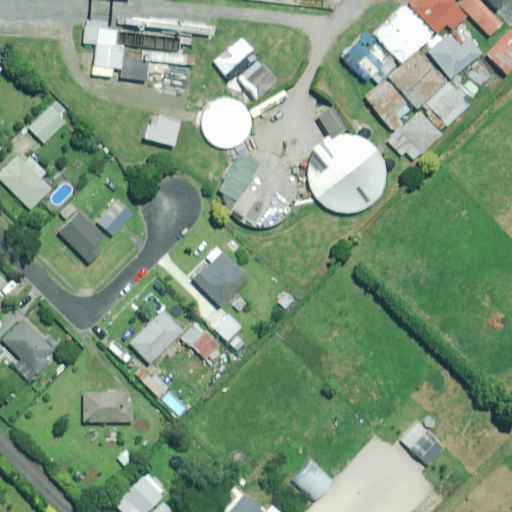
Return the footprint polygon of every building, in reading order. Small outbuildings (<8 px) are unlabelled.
[(123,46),(124,33),(109,32),(109,23),(88,21),(88,26),(84,26),(83,44),(95,45),(94,67),(121,69),(123,46)] [(179,48),(175,48),(172,48),(168,49),(165,50),(162,52),(159,54),(156,57),(154,59),(152,62),(151,66),(150,69),(149,72),(149,76),(150,80),(151,83),(152,86),(154,89),(156,92),(158,95),(161,97),(164,99),(167,100),(171,101),(174,102),(178,102),(181,101),(185,100),(188,99),(191,98),(194,95),(196,93),(198,90),(200,87),(202,84),(203,81),(203,77),(203,73),(203,70),(202,67),(201,63),(199,60),(197,58),(194,55),(192,53),(189,51),(185,50),(182,49),(179,48)] [(282,93),(279,93),(275,93),(272,94),(268,95),(265,97),(262,99),(260,101),(258,104),(256,107),(254,110),(253,114),(253,117),(253,121),(253,124),(254,128),(255,131),(257,134),(259,137),(262,139),(264,142),(267,143),(271,145),(274,146),(277,146),(281,146),(284,146),(288,145),(291,144),(294,142),(297,140),(300,138),(302,135),(304,132),(305,129),(306,125),(307,122),(307,118),(306,115),(305,111),(304,108),(302,105),(300,102),(298,100),(295,97),(292,96),(289,94),(286,93),(282,93)] [(201,115),(200,120),(200,126),(200,129),(202,133),(204,137),(207,140),(210,143),(214,145),(218,147),(223,148),(227,148),(231,147),(236,146),(240,143),(243,141),(246,137),(248,133),(250,129),(251,125),(251,120),(250,116),(248,112),(246,108),(244,104),(240,101),(236,99),(232,98),(228,97),(223,97),(219,97),(215,99),(211,101),(207,104),(204,107),(202,111),(201,115)] [(66,123),(51,108),(29,130),(44,145),(66,123)] [(300,194),(311,192),(313,195),(299,197),(300,203),(316,199),(319,203),(324,207),(330,210),(337,212),(344,213),(351,213),(358,212),(364,210),(370,206),(375,201),(379,196),(383,190),(385,183),(386,177),(386,170),(385,163),(382,156),(379,151),(374,145),(369,141),(363,138),(356,135),(353,135),(349,134),(342,134),(336,136),(329,138),(323,142),(318,146),(313,152),(330,166),(322,175),(308,164),(307,174),(299,173),(300,194)] [(50,190),(17,156),(0,172),(0,180),(30,210),(50,190)] [(133,215),(117,199),(96,221),(112,237),(133,215)] [(104,238),(78,213),(58,233),(89,264),(98,255),(92,250),(104,238)] [(248,279),(216,248),(206,258),(209,262),(191,280),(220,308),(248,279)] [(294,301),(286,292),(276,300),(285,309),(294,301)] [(182,332),(162,312),(129,344),(149,365),(182,332)] [(215,328),(226,340),(231,335),(233,337),(242,328),(229,315),(215,328)] [(20,318),(0,337),(0,360),(10,350),(21,360),(12,370),(27,385),(36,376),(49,362),(46,359),(54,351),(20,318)] [(206,331),(198,323),(181,339),(189,347),(206,331)] [(220,346),(206,332),(191,347),(205,361),(220,346)] [(153,375),(145,384),(159,398),(168,389),(153,375)] [(131,423),(131,394),(83,394),(83,423),(131,423)] [(119,432),(107,432),(107,443),(119,443),(119,432)] [(333,481),(310,462),(293,481),(316,501),(333,481)] [(121,511),(146,511),(161,498),(158,496),(163,492),(146,474),(114,505),(121,511)] [(279,511),(273,506),(267,511),(261,511),(235,490),(216,511),(279,511)] [(173,511),(164,502),(154,511),(173,511)]
